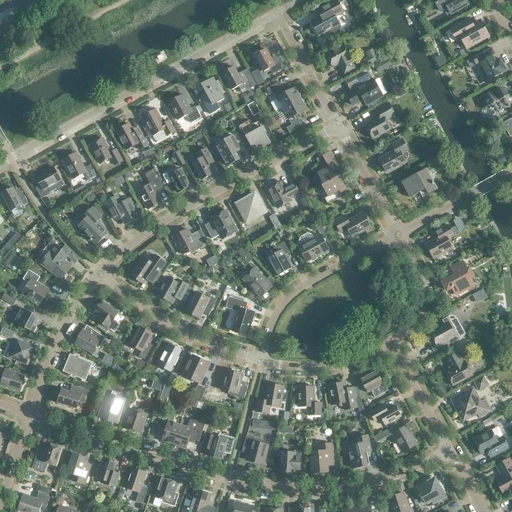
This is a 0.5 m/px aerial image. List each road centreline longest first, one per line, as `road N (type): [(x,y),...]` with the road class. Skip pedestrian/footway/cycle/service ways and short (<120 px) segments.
road 1 (residential): [(450,450),(347,487),(258,486),(30,414)]
road 2 (residential): [(0,165),(277,12)]
road 3 (residential): [(98,273),(177,215),(339,128)]
road 4 (residential): [(260,360),(289,294),(397,235)]
road 5 (residential): [(260,360),(182,331),(98,273)]
road 6 (residential): [(30,414),(58,342),(98,273)]
road 7 (residential): [(391,348),(310,368),(260,360)]
road 8 (residential): [(339,128),(277,12)]
road 9 (residential): [(397,235),(511,171)]
road 10 (residential): [(397,235),(423,299),(391,348)]
road 11 (residential): [(397,235),(339,128)]
